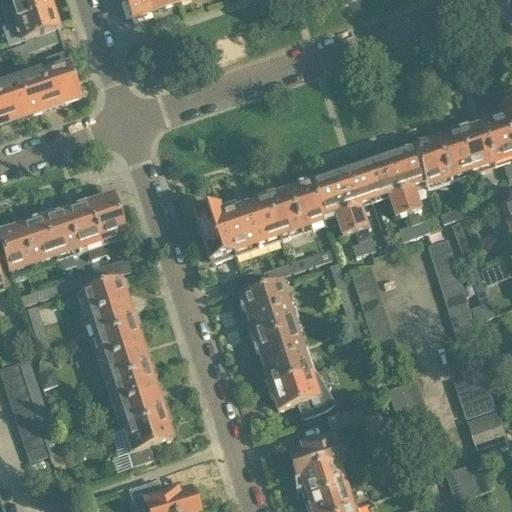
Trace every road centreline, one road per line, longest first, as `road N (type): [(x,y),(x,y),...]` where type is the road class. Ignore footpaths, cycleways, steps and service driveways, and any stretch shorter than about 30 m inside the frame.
road 1 (residential): [(253,511),(125,122)]
road 2 (residential): [(125,122),(491,0)]
road 3 (residential): [(0,166),(125,122)]
road 4 (residential): [(125,122),(84,0)]
